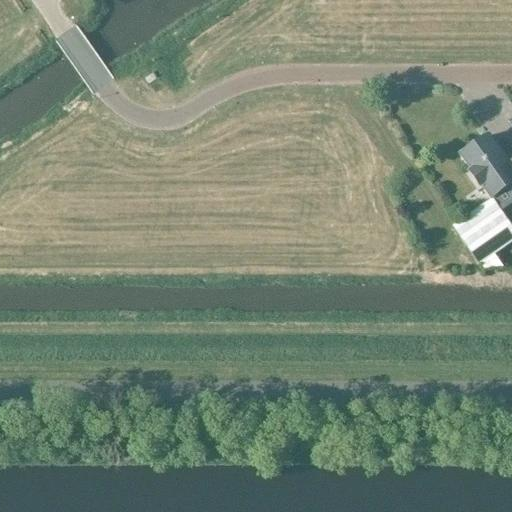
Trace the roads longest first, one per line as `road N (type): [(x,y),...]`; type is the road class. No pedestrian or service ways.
road 1 (unclassified): [(0,390),(511,390)]
road 2 (residential): [(511,74),(268,74),(151,120),(126,110),(65,29)]
